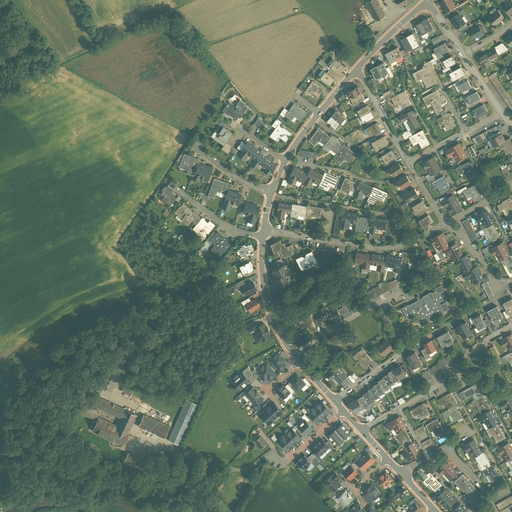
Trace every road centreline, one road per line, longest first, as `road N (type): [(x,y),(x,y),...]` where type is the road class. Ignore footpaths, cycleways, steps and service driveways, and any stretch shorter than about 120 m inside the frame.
road 1 (residential): [(295,356),(371,305),(382,307),(402,341),(399,355),(335,400)]
road 2 (residential): [(262,229),(390,249),(448,223)]
road 3 (residential): [(343,411),(283,461),(267,455),(236,469),(175,451)]
road 4 (residential): [(511,327),(474,348),(449,380),(361,429)]
road 5 (residential): [(261,236),(263,302),(295,356)]
